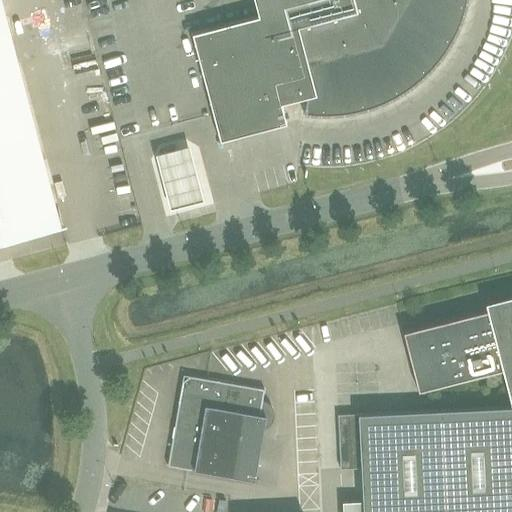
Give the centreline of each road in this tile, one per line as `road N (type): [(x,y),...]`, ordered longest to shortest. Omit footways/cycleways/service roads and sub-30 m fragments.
road 1 (unclassified): [(65,281),(511,166)]
road 2 (unclassified): [(83,511),(92,435),(87,365),(65,281)]
